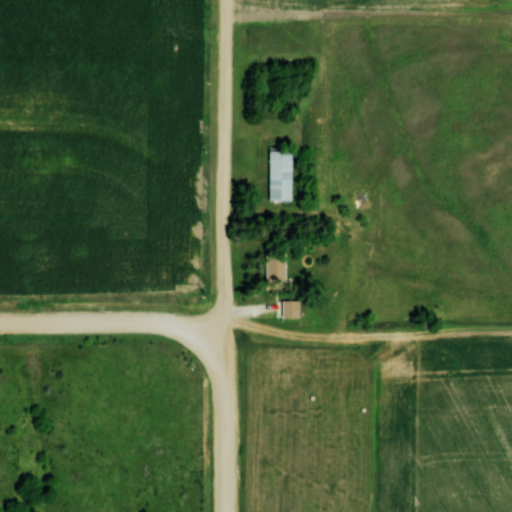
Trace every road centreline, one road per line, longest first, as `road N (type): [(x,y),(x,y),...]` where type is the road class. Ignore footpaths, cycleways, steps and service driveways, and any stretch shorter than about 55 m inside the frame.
road 1 (residential): [(203,337),(228,295),(230,0)]
road 2 (tertiary): [(0,323),(143,320),(176,323),(203,337)]
road 3 (tertiary): [(229,511),(229,395),(203,337)]
